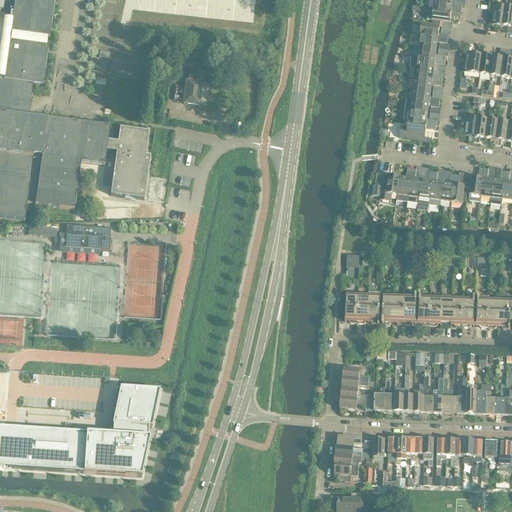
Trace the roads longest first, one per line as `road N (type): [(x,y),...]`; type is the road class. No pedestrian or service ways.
road 1 (residential): [(329,425),(338,341),(511,345)]
road 2 (secondary): [(242,412),(272,291),(285,180)]
road 3 (secondary): [(285,180),(229,409)]
road 4 (residential): [(328,429),(511,435)]
road 5 (secondary): [(285,180),(310,0)]
road 6 (residential): [(440,158),(457,35),(467,37)]
